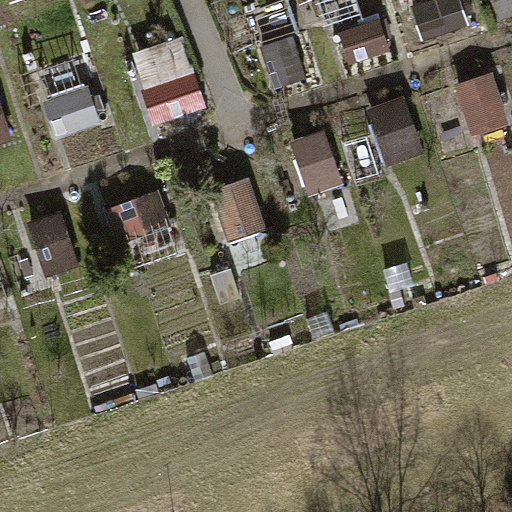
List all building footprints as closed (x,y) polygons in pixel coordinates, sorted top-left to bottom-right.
[(435,0),(411,9),(422,40),(469,24),(459,0),(435,0)] [(511,0),(496,0),(501,16),(511,12),(511,0)] [(338,31),(349,63),(391,49),(380,17),(338,31)] [(261,44),(275,88),(308,77),(293,34),(261,44)] [(141,88),(153,123),(206,106),(195,71),(141,88)] [(454,83),(472,136),(509,123),(491,71),(454,83)] [(42,99),(54,134),(100,119),(88,84),(42,99)] [(0,141),(13,137),(0,97),(0,141)] [(364,112),(383,163),(424,148),(405,97),(364,112)] [(291,140),(309,193),(344,181),(326,128),(291,140)] [(211,190),(229,241),(268,228),(250,176),(211,190)] [(104,206),(117,244),(171,225),(159,188),(104,206)] [(63,211),(27,224),(46,279),(82,266),(63,211)]
